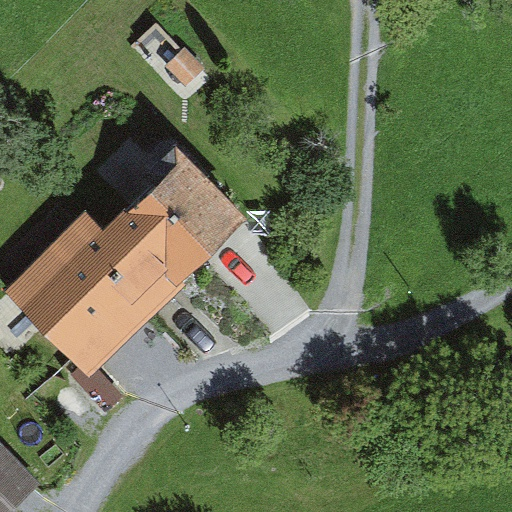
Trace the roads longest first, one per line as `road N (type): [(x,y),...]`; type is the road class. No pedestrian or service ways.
road 1 (track): [(367,0),(349,261),(320,359)]
road 2 (track): [(320,359),(183,391),(139,428),(82,511)]
road 3 (track): [(511,284),(422,330),(320,359)]
